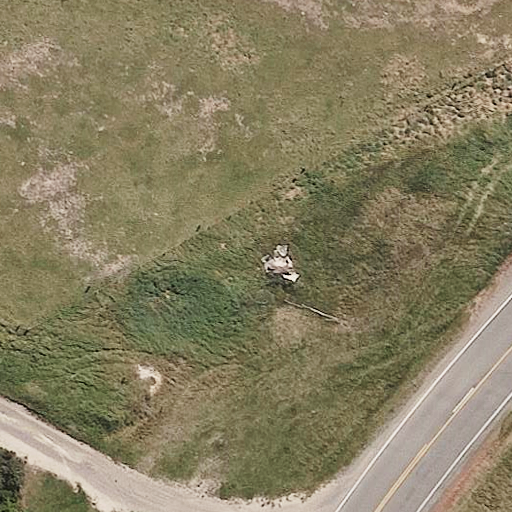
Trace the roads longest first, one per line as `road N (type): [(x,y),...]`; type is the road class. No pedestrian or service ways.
road 1 (primary): [(377,511),(511,344)]
road 2 (track): [(189,511),(90,480),(0,430)]
